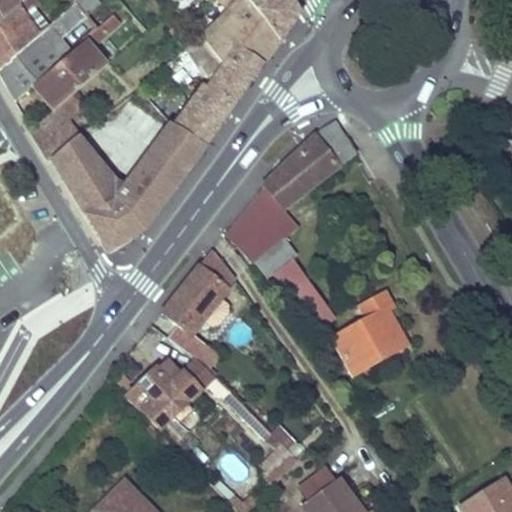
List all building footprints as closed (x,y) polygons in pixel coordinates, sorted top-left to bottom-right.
[(0,0),(0,20),(15,8),(23,0),(0,0)] [(26,0),(23,0),(15,8),(36,39),(48,28),(33,9),(26,0)] [(35,0),(26,0),(33,9),(39,5),(35,0)] [(91,0),(79,0),(76,3),(86,16),(97,30),(109,20),(91,0)] [(180,0),(175,4),(173,6),(180,13),(195,0),(180,0)] [(215,28),(201,39),(221,67),(236,47),(262,65),(278,42),(242,0),(239,0),(226,15),(215,28)] [(214,0),(226,15),(239,0),(214,0)] [(258,0),(242,0),(278,42),(297,13),(288,0),(259,0),(259,1),(258,0)] [(36,39),(0,70),(0,76),(14,100),(30,87),(70,53),(58,39),(86,16),(76,3),(48,28),(36,39)] [(15,8),(0,20),(0,70),(36,39),(15,8)] [(109,20),(97,30),(103,38),(115,28),(109,20)] [(167,34),(169,37),(176,32),(174,29),(167,34)] [(97,30),(87,39),(94,47),(103,38),(97,30)] [(176,32),(169,37),(171,40),(178,35),(176,32)] [(201,39),(185,49),(209,84),(204,91),(200,88),(172,127),(204,147),(262,65),(236,47),(221,67),(201,39)] [(70,53),(30,87),(44,103),(49,99),(57,108),(69,97),(102,68),(81,44),(70,53)] [(52,112),(32,130),(49,158),(76,136),(77,136),(65,120),(79,108),(69,97),(57,108),(52,112)] [(49,99),(44,103),(52,112),(57,108),(49,99)] [(262,185),(264,188),(283,211),(356,155),(335,121),(317,134),(262,185)] [(114,184),(93,158),(76,136),(49,158),(100,245),(110,238),(117,249),(142,233),(204,147),(172,127),(170,124),(122,190),(114,184)] [(264,188),(224,236),(252,263),(284,239),(297,228),(283,211),(264,188)] [(117,249),(110,238),(100,245),(106,255),(117,249)] [(284,239),(252,263),(262,278),(295,253),(284,239)] [(211,252),(188,281),(216,304),(233,282),(211,252)] [(290,264),(273,276),(286,294),(281,297),(294,315),(299,312),(313,332),(331,319),(290,264)] [(188,281),(160,315),(176,327),(189,337),(216,304),(188,281)] [(398,351),(390,335),(398,331),(386,311),(391,309),(383,294),(357,308),(364,321),(332,339),(352,376),(398,351)] [(176,327),(166,339),(187,354),(196,343),(189,337),(176,327)] [(398,331),(390,335),(398,351),(406,346),(398,331)] [(196,343),(187,354),(194,360),(206,371),(216,358),(196,343)] [(167,359),(155,370),(168,384),(181,373),(167,359)] [(154,368),(123,398),(157,431),(212,378),(206,371),(194,360),(181,373),(168,384),(155,370),(154,368)] [(142,435),(156,449),(163,441),(149,428),(142,435)] [(163,441),(156,449),(161,454),(168,446),(163,441)] [(261,478),(271,488),(296,462),(282,449),(262,469),(266,474),(261,478)] [(295,491),(305,504),(333,484),(323,470),(295,491)] [(345,476),(337,482),(347,495),(354,490),(345,476)] [(511,511),(511,504),(508,499),(511,496),(511,493),(504,480),(459,509),(461,511),(511,511)] [(333,484),(305,504),(300,508),(303,511),(358,511),(347,495),(337,482),(333,484)] [(152,511),(123,484),(95,511),(152,511)]
